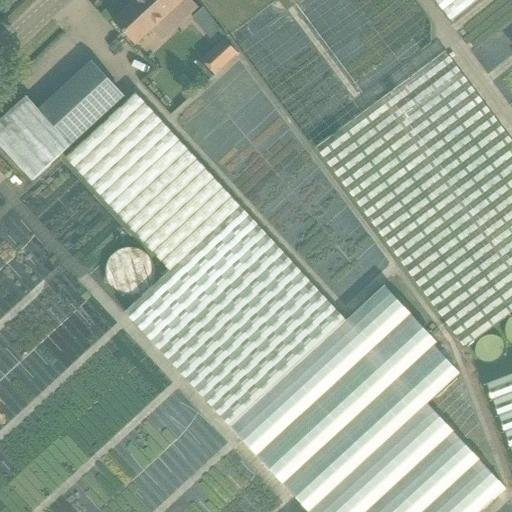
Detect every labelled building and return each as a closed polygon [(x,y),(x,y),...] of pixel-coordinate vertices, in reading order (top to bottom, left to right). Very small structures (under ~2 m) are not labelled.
[(137,0),(114,21),(128,36),(135,44),(152,29),(169,13),(168,11),(174,6),(186,19),(196,10),(198,8),(189,0),(137,0)] [(432,0),(451,23),(478,0),(432,0)] [(203,8),(192,17),(202,27),(211,19),(203,8)] [(224,40),(213,50),(226,64),(236,54),(224,40)] [(511,143),(445,52),(316,148),(464,348),(511,311),(511,143)] [(70,143),(122,96),(91,62),(38,110),(26,97),(0,120),(0,144),(33,180),(71,145),(70,143)] [(65,158),(171,269),(125,313),(229,426),(344,319),(240,205),(134,93),(65,158)] [(344,319),(229,426),(309,511),(427,404),(460,374),(384,286),(346,321),(344,319)] [(511,375),(487,385),(511,450),(511,375)] [(479,511),(506,488),(427,404),(309,511),(479,511)]
